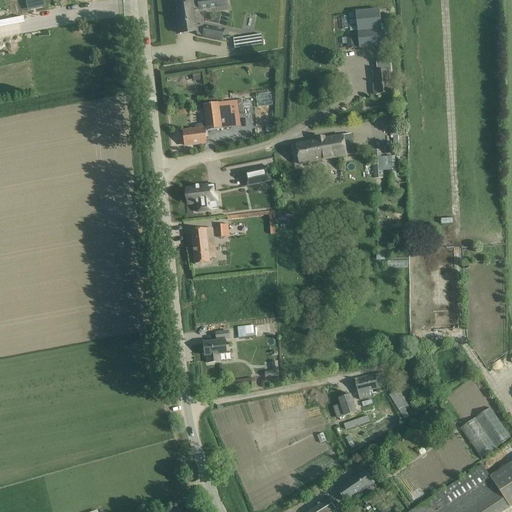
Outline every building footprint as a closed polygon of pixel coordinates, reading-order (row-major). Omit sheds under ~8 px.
[(183,0),(184,2),(176,3),(180,34),(197,32),(197,35),(221,40),(223,31),(196,25),(194,10),(227,5),(226,0),(198,0),(199,1),(197,1),(197,0),(183,0)] [(356,13),(348,15),(349,32),(357,31),(360,49),(383,47),(380,9),(356,12),(356,13)] [(261,35),(233,39),(235,49),(263,45),(261,35)] [(356,37),(346,37),(347,46),(347,47),(347,49),(357,49),(357,46),(356,37)] [(373,72),(374,85),(373,85),(374,95),(390,93),(387,69),(391,69),(390,60),(376,61),(377,71),(373,72)] [(204,105),(206,123),(199,124),(198,125),(197,125),(196,126),(195,127),(194,128),(194,130),(194,131),(183,132),(185,146),(207,143),(205,131),(222,129),(221,127),(231,126),(231,123),(240,122),(239,113),(244,113),(242,101),(218,104),(218,103),(204,105)] [(344,136),(296,145),(300,165),(355,154),(352,134),(344,136)] [(380,151),(373,151),(374,179),(382,178),(381,171),(388,171),(389,178),(392,178),(396,178),(396,170),(395,170),(395,157),(392,157),(380,157),(380,151)] [(268,167),(243,172),(246,186),(271,181),(268,167)] [(192,194),(181,196),(183,212),(196,211),(197,219),(213,217),(211,202),(215,202),(214,192),(196,193),(196,192),(192,193),(192,194)] [(218,238),(225,238),(225,233),(228,232),(228,225),(217,226),(218,238)] [(195,265),(205,264),(210,263),(209,255),(215,254),(212,229),(191,231),(195,265)] [(238,337),(246,337),(245,327),(237,328),(238,337)] [(214,342),(204,344),(205,356),(206,356),(207,364),(214,363),(221,362),(220,354),(227,354),(225,339),(230,339),(229,332),(216,333),(217,340),(217,342),(214,342)] [(389,357),(390,364),(405,360),(403,353),(389,357)] [(359,400),(369,398),(372,397),(371,391),(378,389),(384,388),(382,374),(375,375),(355,380),(359,400)] [(393,387),(395,388),(401,387),(402,385),(401,379),(399,378),(393,379),(392,381),(393,387)] [(336,418),(344,416),(356,412),(351,395),(339,399),(341,405),(333,407),(336,418)] [(460,429),(481,459),(511,438),(491,408),(460,429)] [(483,465),(410,511),(502,511),(511,506),(511,463),(491,477),(483,465)] [(337,489),(346,502),(374,483),(365,470),(337,489)] [(366,505),(376,498),(373,493),(363,500),(366,505)] [(336,511),(337,511),(328,498),(308,510),(309,511),(307,511),(336,511)]
